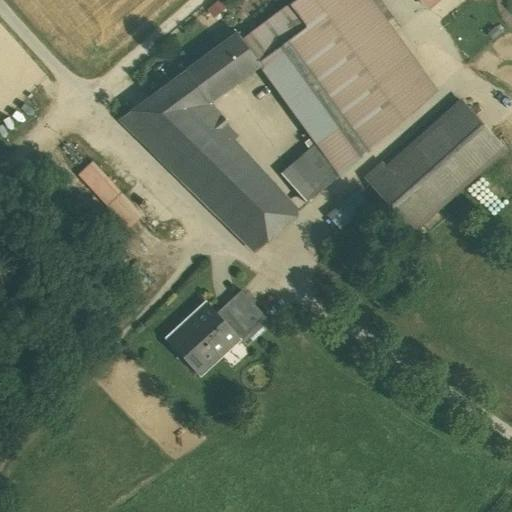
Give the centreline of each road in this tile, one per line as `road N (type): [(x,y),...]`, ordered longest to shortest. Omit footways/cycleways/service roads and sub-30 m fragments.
road 1 (unclassified): [(87,102),(260,271),(511,438)]
road 2 (track): [(87,102),(205,0)]
road 3 (track): [(0,5),(87,102)]
